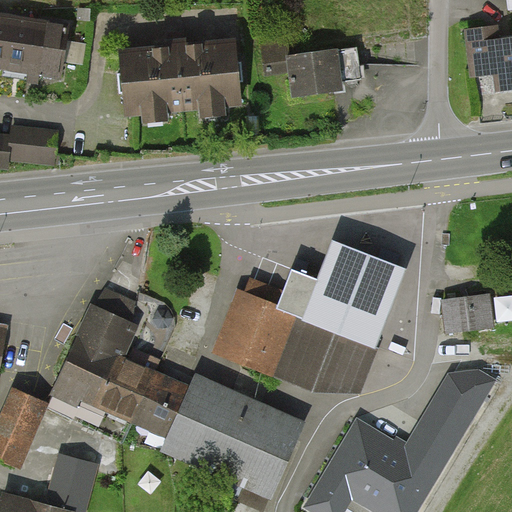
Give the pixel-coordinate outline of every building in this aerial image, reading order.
[(0,8),(0,63),(61,75),(71,21),(0,8)] [(499,36),(498,21),(470,25),(476,72),(504,69),(499,36)] [(231,33),(128,46),(137,115),(240,102),(231,33)] [(511,34),(499,36),(504,69),(506,89),(511,88),(511,34)] [(343,77),(340,46),(289,51),(287,37),(263,40),(267,71),(290,68),(293,94),(345,88),(343,77)] [(340,46),(343,77),(364,74),(361,43),(340,46)] [(63,127),(14,121),(13,130),(10,157),(59,163),(63,127)] [(13,130),(0,128),(0,166),(9,168),(10,157),(13,130)] [(313,263),(295,306),(301,308),(341,323),(357,279),(313,263)] [(295,306),(241,286),(215,349),(275,373),(314,388),(364,388),(381,338),(341,323),(301,308),(295,306)] [(494,289),(444,294),(449,331),(499,325),(498,321),(495,294),(494,289)] [(511,292),(495,294),(498,321),(511,319),(511,292)] [(143,323),(94,301),(52,393),(81,406),(85,399),(104,408),(165,436),(190,383),(128,355),(143,323)] [(0,381),(0,382),(12,320),(0,318),(0,381)] [(308,420),(196,369),(190,383),(165,436),(160,448),(271,499),(308,420)] [(356,416),(307,501),(325,511),(339,511),(352,490),(389,511),(413,511),(483,392),(492,377),(478,370),(449,372),(406,445),(356,416)] [(22,386),(0,435),(0,456),(20,466),(50,399),(22,386)] [(52,500),(6,488),(0,509),(0,511),(92,511),(103,472),(62,461),(52,500)]
